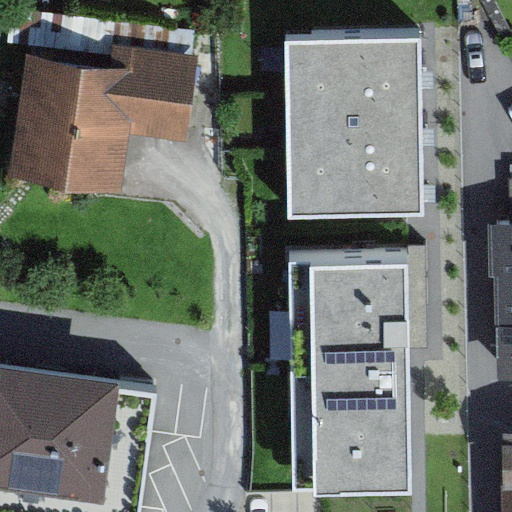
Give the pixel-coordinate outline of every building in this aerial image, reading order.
[(138,174),(143,124),(201,129),(209,43),(120,34),(121,14),(22,5),(19,39),(38,41),(27,164),(138,174)] [(289,26),(291,211),(426,211),(425,25),(289,26)] [(504,263),(509,263),(511,364),(511,363),(511,208),(502,209),(504,263)] [(443,511),(436,248),(301,251),(305,372),(272,373),(275,511),(443,511)] [(0,505),(51,511),(152,511),(168,381),(0,356),(0,505)]
